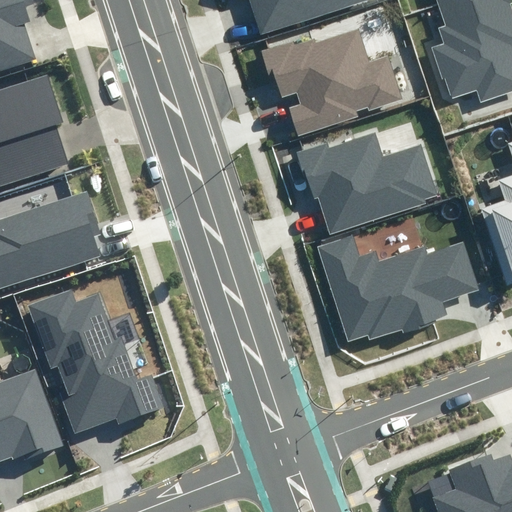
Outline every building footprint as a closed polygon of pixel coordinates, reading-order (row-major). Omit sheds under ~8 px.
[(0,0),(0,72),(38,61),(22,11),(35,7),(32,0),(0,0)] [(248,0),(260,37),(374,2),(373,0),(248,0)] [(511,22),(504,0),(462,0),(436,9),(441,25),(437,27),(442,41),(428,46),(439,81),(446,79),(452,97),(477,88),(482,103),(511,92),(511,56),(507,43),(511,41),(511,22)] [(432,0),(436,9),(462,0),(432,0)] [(309,36),(260,53),(276,101),(297,94),(301,107),(289,111),(298,137),(360,116),(358,110),(402,96),(389,54),(366,61),(356,29),(312,44),(309,36)] [(0,185),(69,162),(56,126),(63,123),(47,77),(0,93),(0,185)] [(323,144),(299,152),(327,237),(442,200),(423,143),(383,156),(376,133),(325,150),(323,144)] [(481,211),(505,284),(511,282),(511,142),(510,143),(511,147),(511,177),(499,181),(506,203),(481,211)] [(0,286),(99,255),(92,233),(98,231),(85,192),(0,219),(0,286)] [(354,233),(314,246),(346,343),(366,336),(368,341),(448,316),(444,304),(479,293),(464,246),(424,258),(421,248),(377,262),(373,250),(360,253),(354,233)] [(72,286),(26,303),(51,370),(57,368),(66,393),(59,396),(74,435),(116,419),(119,427),(161,411),(149,377),(136,382),(119,337),(113,339),(97,295),(78,302),(72,286)] [(0,463),(25,454),(27,460),(63,447),(35,371),(0,383),(0,463)] [(511,511),(511,452),(496,459),(493,452),(451,468),(458,487),(434,496),(439,511),(511,511)]
